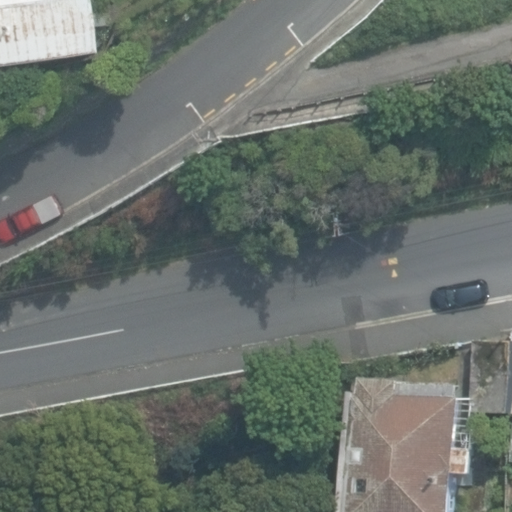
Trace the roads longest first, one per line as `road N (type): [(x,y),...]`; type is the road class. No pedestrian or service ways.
road 1 (tertiary): [(0,353),(511,250)]
road 2 (residential): [(0,205),(162,106),(292,0)]
